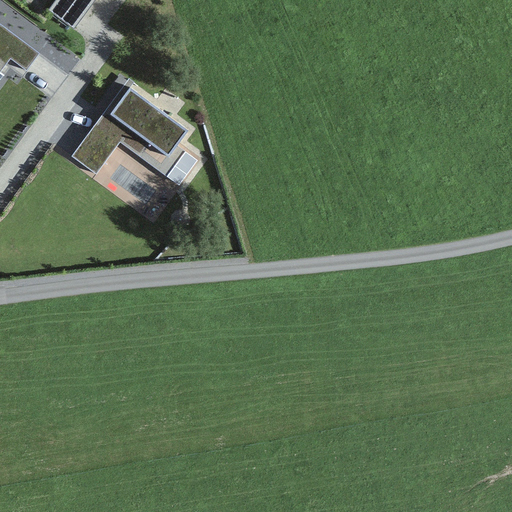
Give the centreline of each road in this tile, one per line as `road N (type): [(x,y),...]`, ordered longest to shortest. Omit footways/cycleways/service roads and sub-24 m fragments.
road 1 (unclassified): [(0,296),(454,250),(511,237)]
road 2 (residential): [(0,193),(111,38)]
